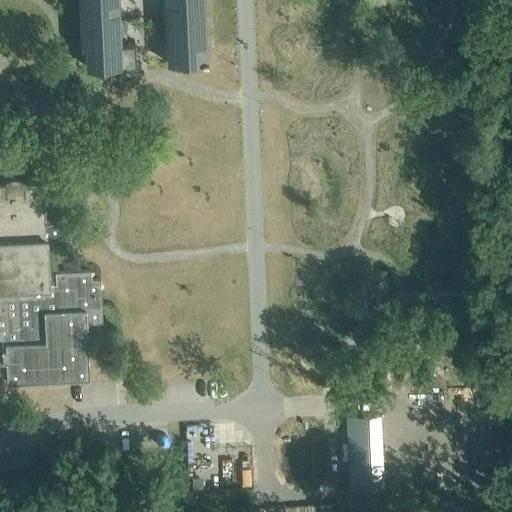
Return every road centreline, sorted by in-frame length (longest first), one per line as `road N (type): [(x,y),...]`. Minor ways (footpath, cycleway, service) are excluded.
road 1 (residential): [(261,411),(244,0)]
road 2 (residential): [(0,437),(94,415),(261,411)]
road 3 (unknown): [(345,0),(334,45),(318,60),(247,60)]
road 4 (residential): [(261,411),(264,492),(306,497)]
